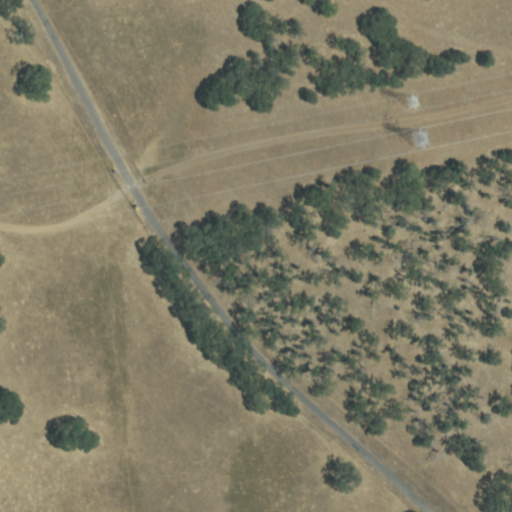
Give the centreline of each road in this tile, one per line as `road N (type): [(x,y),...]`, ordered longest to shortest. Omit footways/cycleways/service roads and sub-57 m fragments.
road 1 (residential): [(441,511),(243,330),(131,184),(33,0)]
road 2 (track): [(511,99),(175,167),(54,229),(0,223)]
